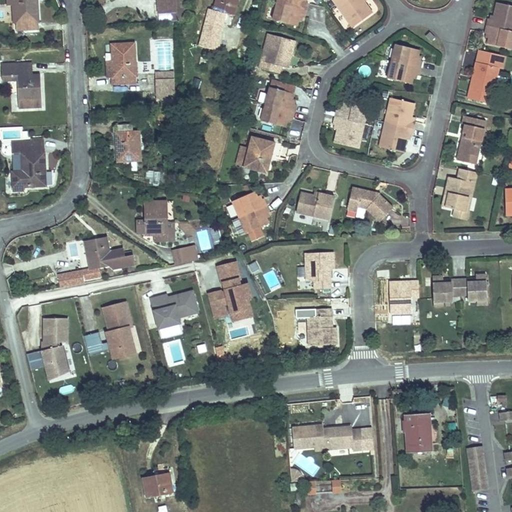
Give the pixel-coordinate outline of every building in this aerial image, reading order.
[(42,0),(18,0),(19,27),(43,26),(42,0)] [(207,22),(200,53),(215,57),(224,26),(229,27),(237,0),(216,0),(210,22),(207,22)] [(277,0),(276,6),(271,22),(294,29),(297,21),(303,23),(307,8),(302,6),(303,0),(277,0)] [(330,0),(337,8),(352,28),(374,12),(364,0),(330,0)] [(511,49),(511,45),(511,4),(495,1),(491,18),(487,17),(483,31),(488,32),(486,43),(511,49)] [(436,37),(430,31),(426,36),(432,41),(436,37)] [(137,34),(114,34),(115,74),(131,74),(131,66),(138,66),(137,34)] [(277,77),(279,69),(282,57),(289,58),(293,43),(266,38),(258,72),(277,77)] [(394,62),(390,77),(412,83),(414,73),(420,74),(424,60),(418,58),(421,48),(399,43),(394,62)] [(282,57),(279,69),(286,71),(289,58),(282,57)] [(29,61),(4,62),(5,78),(22,77),(24,104),(46,103),(44,72),(30,72),(29,61)] [(476,61),(468,98),(493,103),(502,67),(476,61)] [(367,65),(359,69),(362,76),(371,73),(367,65)] [(173,67),(157,67),(158,87),(174,86),(173,67)] [(265,106),(261,121),(285,128),(288,118),(292,120),(296,107),(291,106),(296,88),(273,81),(265,106)] [(392,98),(385,125),(380,147),(405,152),(409,136),(415,137),(418,123),(413,122),(417,103),(392,98)] [(360,148),(365,126),(369,107),(345,101),(342,111),(337,110),(334,124),(339,126),(335,143),(360,148)] [(134,112),(117,115),(120,149),(142,147),(140,120),(135,121),(134,112)] [(468,142),(462,141),(458,160),(469,163),(471,154),(478,156),(486,119),(464,114),(462,124),(466,125),(464,133),(469,134),(468,142)] [(33,137),(14,139),(19,186),(29,185),(29,182),(44,181),(43,178),(50,177),(48,149),(47,149),(45,134),(33,135),(33,137)] [(267,176),(270,163),(265,162),(267,155),(272,157),(275,144),(250,138),(243,169),(267,176)] [(476,172),(459,168),(456,180),(447,178),(444,194),(447,194),(444,208),(453,209),(463,211),(469,183),(473,183),(476,172)] [(157,186),(157,173),(149,172),(148,185),(157,186)] [(463,211),(453,209),(451,218),(466,221),(473,183),(469,183),(463,211)] [(354,188),(349,206),(367,210),(379,223),(394,209),(382,197),(378,200),(371,192),(354,188)] [(372,191),(371,192),(378,200),(382,197),(382,193),(372,191)] [(254,193),(231,202),(237,216),(245,233),(267,224),(263,214),(268,212),(262,199),(257,201),(254,193)] [(320,200),(316,199),(302,195),(298,213),(331,220),(336,198),(321,195),(320,200)] [(169,201),(147,201),(147,220),(139,220),(140,231),(147,231),(147,234),(155,234),(156,240),(176,239),(175,221),(169,221),(169,201)] [(367,210),(349,206),(348,212),(365,216),(367,210)] [(113,268),(135,264),(133,254),(124,256),(122,248),(110,251),(107,236),(85,240),(90,268),(58,274),(60,287),(85,282),(85,278),(100,275),(99,267),(112,264),(113,268)] [(194,245),(175,249),(178,264),(198,259),(194,245)] [(305,251),(305,262),(306,278),(313,278),(314,286),(329,286),(329,275),(327,275),(327,267),(333,266),(332,249),(305,251)] [(236,263),(217,268),(221,284),(223,283),(225,291),(208,295),(214,318),(226,315),(223,305),(228,303),(233,322),(252,317),(247,299),(250,298),(247,285),(240,286),(238,280),(240,280),(236,263)] [(471,280),(459,280),(459,296),(471,295),(472,300),(478,300),(487,299),(485,274),(477,274),(477,283),(471,283),(471,280)] [(459,296),(459,280),(451,280),(450,284),(444,284),(443,276),(433,276),(435,302),(444,301),(453,301),(453,296),(459,296)] [(410,299),(418,298),(417,282),(408,282),(408,286),(398,286),(398,282),(389,283),(390,315),(411,314),(410,299)] [(199,313),(194,291),(174,296),(175,298),(169,300),(167,294),(151,298),(162,338),(180,334),(178,324),(181,324),(179,318),(199,313)] [(131,326),(126,301),(102,307),(108,331),(105,331),(107,341),(102,342),(99,331),(83,334),(87,354),(111,349),(113,356),(134,351),(128,326),(131,326)] [(315,314),(307,314),(308,333),(308,343),(336,342),(335,326),(329,326),(328,316),(331,315),(330,306),(315,307),(315,314)] [(67,340),(67,316),(44,317),(45,341),(43,340),(43,348),(29,352),(33,367),(47,363),(51,376),(69,368),(62,343),(59,344),(58,340),(67,340)] [(511,421),(511,412),(499,414),(500,423),(511,421)] [(423,416),(402,417),(407,456),(433,452),(430,428),(425,429),(423,416)] [(317,426),(290,428),(292,449),(313,447),(323,446),(323,444),(341,442),(341,446),(351,445),(351,448),(351,451),(361,451),(359,430),(350,430),(349,427),(321,430),(318,430),(317,426)] [(323,446),(313,447),(314,452),(351,448),(351,445),(341,446),(341,442),(323,444),(323,446)] [(467,449),(472,493),(487,491),(481,448),(467,449)] [(170,474),(143,480),(147,497),(174,491),(170,474)] [(343,482),(335,482),(337,495),(344,494),(343,482)] [(320,496),(319,483),(310,484),(312,497),(316,497),(320,496)]
